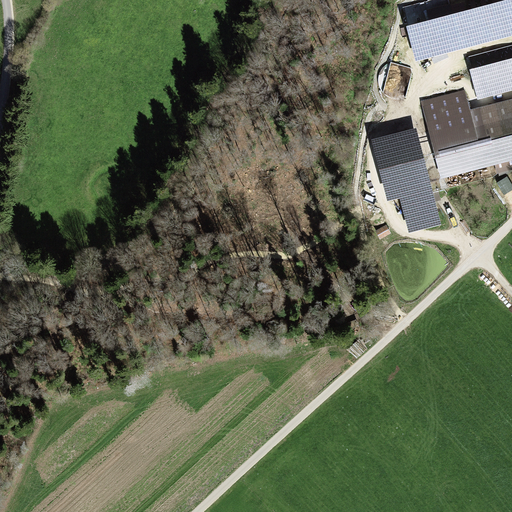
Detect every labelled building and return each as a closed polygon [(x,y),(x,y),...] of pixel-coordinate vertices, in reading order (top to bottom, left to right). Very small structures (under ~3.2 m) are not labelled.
[(511,0),(427,0),(405,6),(418,57),(511,31),(511,0)] [(511,63),(473,74),(479,96),(511,87),(511,63)] [(511,101),(469,113),(464,92),(423,103),(442,177),(511,158),(511,101)] [(426,191),(429,188),(429,184),(426,181),(422,182),(419,185),(419,189),(422,191),(426,191)] [(417,193),(419,190),(418,186),(414,184),(410,185),(408,188),(410,192),(413,194),(417,193)] [(406,196),(408,193),(408,189),(405,187),(401,187),(398,190),(399,194),(402,197),(406,196)]
